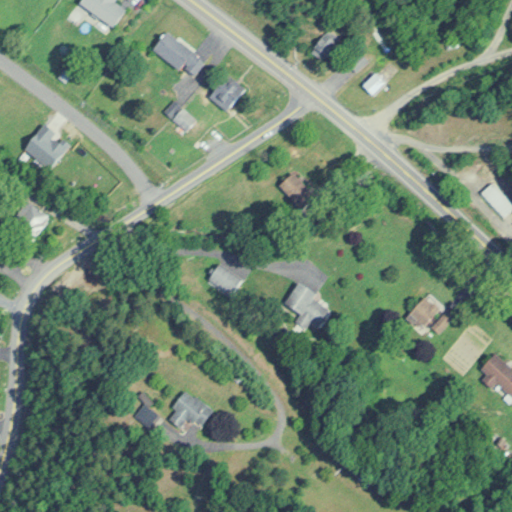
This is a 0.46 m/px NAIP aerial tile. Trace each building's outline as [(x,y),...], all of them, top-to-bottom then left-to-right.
[(118,25),(130,4),(123,0),(85,0),(82,5),(118,25)] [(198,72),(208,59),(169,29),(156,47),(183,69),(187,64),(198,72)] [(327,61),(341,39),(328,30),(314,51),(327,61)] [(230,110),(250,88),(231,71),(211,93),(230,110)] [(373,94),(388,82),(379,71),(364,83),(373,94)] [(168,111),(188,130),(198,119),(178,100),(168,111)] [(320,198),(296,171),(282,183),(306,211),(320,198)] [(511,214),(511,197),(502,197),(502,185),(482,185),(482,199),(492,199),(492,214),(511,214)] [(37,235),(49,213),(24,199),(12,221),(37,235)] [(206,281),(230,298),(244,278),(219,261),(206,281)] [(284,302),(319,326),(331,307),(317,298),(320,292),(300,278),(284,302)] [(410,314),(424,328),(443,308),(429,294),(410,314)] [(441,333),(457,313),(448,306),(432,327),(441,333)] [(483,369),(488,374),(484,379),(495,388),(499,383),(511,393),(511,364),(497,352),(483,369)] [(171,417),(183,426),(190,418),(203,428),(217,409),(188,388),(174,407),(177,409),(171,417)] [(376,478),(356,455),(346,463),(366,486),(376,478)]
